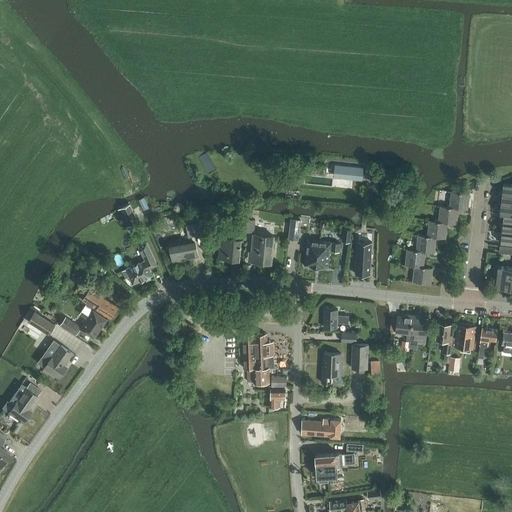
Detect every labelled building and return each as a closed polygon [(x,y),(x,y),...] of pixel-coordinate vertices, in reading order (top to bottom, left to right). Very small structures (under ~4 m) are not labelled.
[(337,165),(336,176),(363,179),(364,168),(337,165)] [(502,192),(511,192),(511,184),(502,184),(502,192)] [(449,207),(458,208),(467,209),(469,193),(450,191),(449,207)] [(511,192),(502,192),(500,201),(511,202),(511,192)] [(149,208),(145,197),(139,200),(144,210),(149,208)] [(511,202),(500,201),(499,211),(511,212),(511,202)] [(119,209),(119,210),(127,227),(138,222),(130,204),(119,209)] [(438,221),(447,223),(456,224),(458,208),(449,207),(440,206),(438,221)] [(511,212),(499,211),(499,213),(503,214),(502,221),(511,222),(511,212)] [(241,218),(240,230),(247,231),(248,218),(241,218)] [(254,232),(255,219),(248,218),(247,231),(254,232)] [(291,218),(289,238),(299,240),(301,219),(291,218)] [(427,236),(436,237),(445,238),(447,223),(438,221),(429,220),(427,236)] [(198,256),(195,240),(194,241),(192,235),(204,233),(202,221),(186,224),(189,241),(170,245),(173,261),(198,256)] [(511,222),(502,221),(501,231),(511,232),(511,222)] [(343,241),(350,242),(351,229),(344,228),(343,241)] [(511,232),(501,231),(500,242),(511,243),(511,232)] [(271,263),(274,236),(253,234),(251,261),(271,263)] [(416,250),(425,252),(434,253),(436,237),(427,236),(418,235),(416,250)] [(221,238),(220,245),(219,258),(239,260),(241,239),(221,238)] [(308,239),(304,266),(317,267),(320,240),(308,239)] [(359,239),(355,279),(369,280),(374,240),(359,239)] [(320,240),(317,267),(328,268),(332,242),(320,240)] [(130,267),(124,270),(122,271),(125,278),(129,276),(133,284),(152,275),(149,268),(156,264),(145,242),(138,245),(145,260),(130,267)] [(78,243),(76,246),(86,253),(88,250),(78,243)] [(511,251),(511,246),(499,245),(499,252),(511,253),(511,252),(511,251)] [(115,249),(117,259),(127,258),(125,247),(115,249)] [(404,264),(414,266),(423,267),(425,252),(416,250),(406,249),(404,264)] [(91,266),(104,275),(107,270),(95,261),(91,266)] [(423,267),(414,266),(412,282),(430,284),(432,268),(423,267)] [(494,287),(510,288),(511,268),(497,266),(494,287)] [(113,320),(120,309),(104,299),(106,295),(92,286),(83,300),(113,320)] [(63,321),(61,324),(77,336),(79,332),(81,329),(94,339),(107,320),(93,310),(87,306),(81,313),(89,318),(82,327),(66,316),(63,321)] [(348,324),(348,315),(337,315),(338,309),(325,308),(324,327),(337,327),(337,323),(348,324)] [(48,334),(55,324),(35,311),(28,321),(48,334)] [(398,315),(396,332),(407,334),(406,339),(410,340),(413,314),(407,314),(407,316),(398,315)] [(410,341),(409,348),(418,348),(419,335),(426,336),(426,331),(427,319),(419,318),(419,315),(413,314),(410,340),(410,341)] [(189,332),(192,325),(182,321),(179,327),(189,332)] [(444,358),(449,359),(451,345),(451,343),(452,337),(452,335),(450,335),(451,323),(439,322),(437,340),(445,341),(444,353),(445,353),(444,358)] [(457,337),(452,337),(451,343),(451,345),(472,348),(473,340),(474,340),(475,327),(459,324),(457,337)] [(479,354),(479,358),(484,358),(484,355),(485,345),(488,345),(488,340),(496,340),(497,329),(484,327),(483,327),(481,339),(479,354)] [(511,331),(504,330),(501,349),(511,350),(511,331)] [(357,340),(358,331),(342,331),(342,339),(357,340)] [(273,341),(266,341),(266,335),(242,335),(243,368),(249,368),(249,372),(248,372),(248,381),(269,381),(269,367),(274,366),(273,348),(273,341)] [(368,368),(369,344),(353,343),(352,368),(368,368)] [(61,345),(45,368),(60,378),(68,367),(65,364),(73,353),(61,345)] [(322,364),(322,382),(331,382),(331,373),(340,373),(341,352),(325,351),(324,364),(322,364)] [(459,370),(460,358),(451,357),(449,369),(459,370)] [(272,376),(272,386),(287,386),(287,376),(272,376)] [(270,392),(269,392),(269,405),(279,405),(278,399),(284,398),(284,388),(284,387),(270,388),(270,392)] [(28,409),(37,397),(26,388),(8,412),(23,423),(31,411),(28,409)] [(364,429),(364,417),(346,417),(346,428),(364,429)] [(341,437),(342,419),(324,418),(324,422),(303,421),(303,435),(332,436),(332,437),(341,437)] [(0,466),(0,467),(9,454),(0,447),(0,445),(3,441),(0,439),(0,466)] [(347,442),(347,444),(347,450),(363,451),(364,443),(347,442)] [(344,453),(342,453),(317,455),(318,468),(315,469),(316,475),(318,474),(318,478),(320,478),(320,481),(329,481),(329,476),(341,475),(340,464),(345,464),(344,453)] [(368,491),(368,492),(369,499),(382,497),(381,489),(368,491)] [(364,497),(357,499),(330,502),(331,511),(332,511),(351,509),(351,511),(358,511),(361,511),(366,511),(364,497)]
